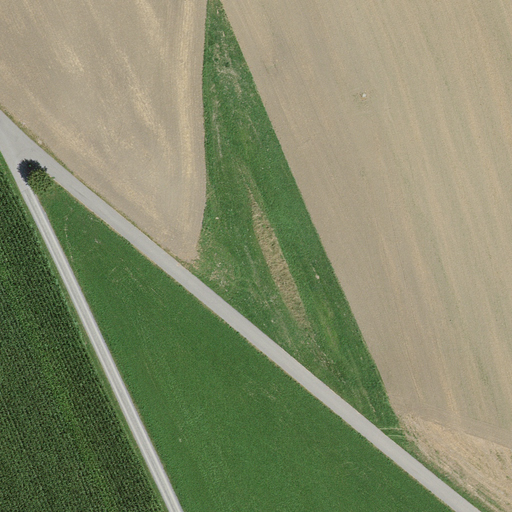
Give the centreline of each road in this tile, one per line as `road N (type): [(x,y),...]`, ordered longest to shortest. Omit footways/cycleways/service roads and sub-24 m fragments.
road 1 (track): [(471,511),(0,121)]
road 2 (track): [(177,511),(0,126)]
